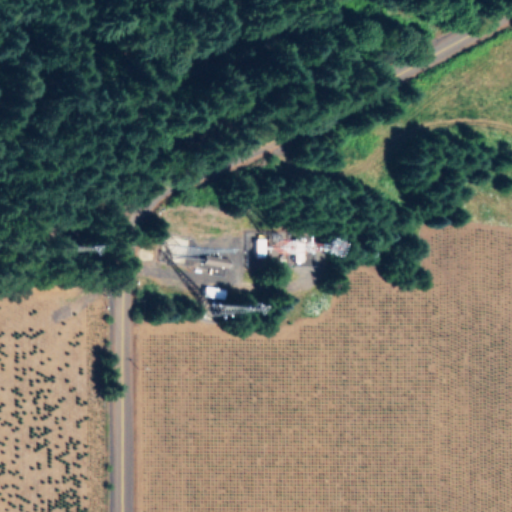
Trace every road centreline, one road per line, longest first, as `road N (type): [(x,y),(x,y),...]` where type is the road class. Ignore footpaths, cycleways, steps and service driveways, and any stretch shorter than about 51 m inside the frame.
road 1 (tertiary): [(511,17),(323,123),(173,189),(145,215),(127,305),(127,511)]
road 2 (track): [(130,292),(0,290)]
